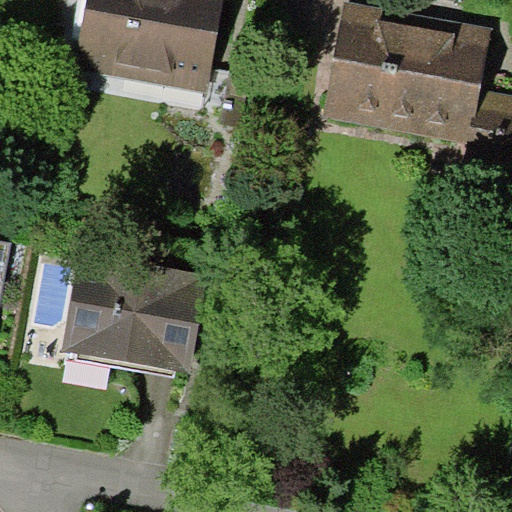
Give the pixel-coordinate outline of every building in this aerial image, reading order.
[(209,93),(225,0),(87,0),(76,70),(209,93)] [(488,28),(348,2),(327,113),(468,139),(476,93),(488,28)] [(511,99),(476,93),(468,139),(464,156),(511,164),(511,99)] [(0,290),(9,240),(0,237),(0,290)] [(80,254),(62,353),(187,375),(205,276),(80,254)]
